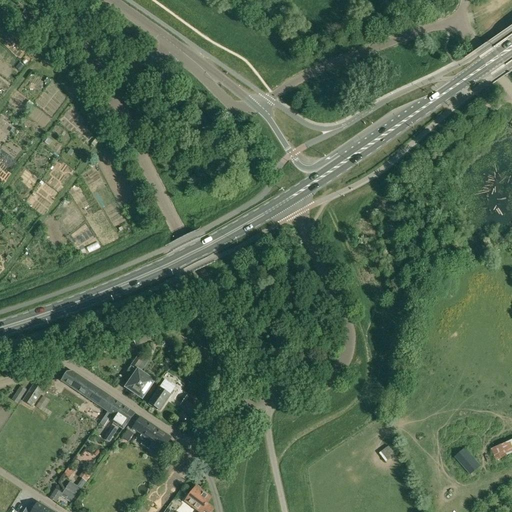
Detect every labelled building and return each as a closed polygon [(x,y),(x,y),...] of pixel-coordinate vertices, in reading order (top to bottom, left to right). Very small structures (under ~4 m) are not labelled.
[(150,325),(131,332),(135,344),(154,337),(150,325)] [(128,371),(135,375),(138,371),(141,373),(148,361),(139,355),(130,366),(131,367),(128,371)] [(127,425),(135,413),(71,371),(66,373),(61,381),(127,425)] [(138,371),(135,375),(126,388),(142,399),(154,382),(141,373),(138,371)] [(33,384),(22,401),(31,406),(42,389),(33,384)] [(12,400),(18,403),(26,391),(20,387),(12,400)] [(149,403),(160,410),(170,396),(159,389),(149,403)] [(184,406),(196,414),(202,406),(190,398),(184,406)] [(164,449),(170,440),(171,438),(141,417),(133,429),(164,449)] [(104,439),(109,443),(118,430),(112,426),(104,439)] [(132,435),(127,431),(123,438),(128,442),(132,435)] [(511,439),(490,449),(495,461),(511,453),(511,439)] [(170,440),(164,449),(171,454),(178,445),(170,440)] [(454,457),(470,476),(479,467),(464,448),(454,457)] [(381,457),(386,462),(395,455),(391,450),(381,457)] [(163,462),(168,465),(175,457),(170,453),(163,462)] [(69,467),(63,474),(68,478),(74,470),(69,467)] [(196,487),(185,501),(199,511),(211,511),(214,509),(207,504),(211,498),(196,487)] [(65,488),(61,495),(70,501),(75,493),(65,488)] [(33,510),(27,507),(23,511),(52,511),(38,503),(33,510)]
